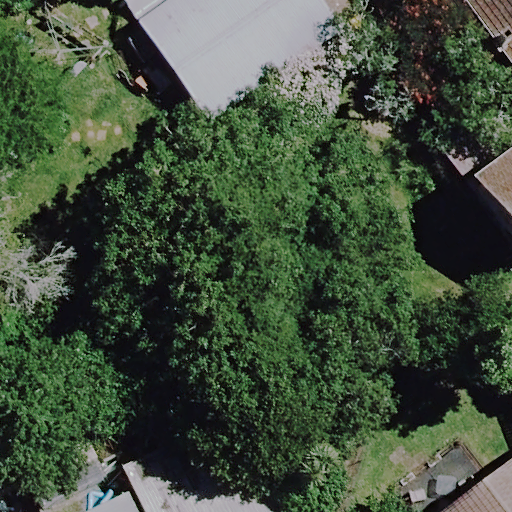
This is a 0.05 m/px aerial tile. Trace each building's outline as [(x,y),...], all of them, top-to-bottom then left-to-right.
[(337,42),(308,0),(181,0),(133,34),(204,135),(337,42)] [(511,0),(434,0),(433,1),(499,87),(511,104),(511,156),(463,194),(511,258),(511,0)] [(278,511),(237,427),(121,485),(134,511),(278,511)] [(511,511),(511,454),(435,511),(511,511)] [(65,511),(47,486),(10,511),(65,511)]
